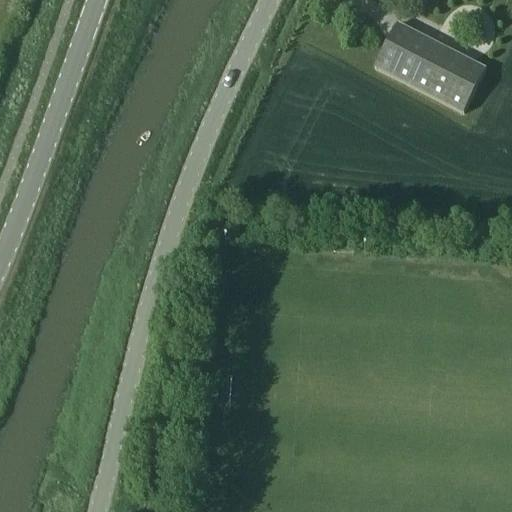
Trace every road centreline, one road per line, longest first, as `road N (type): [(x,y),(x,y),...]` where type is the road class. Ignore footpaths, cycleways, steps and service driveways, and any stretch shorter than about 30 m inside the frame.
road 1 (tertiary): [(98,511),(171,228),(269,0)]
road 2 (tertiary): [(0,260),(92,0)]
